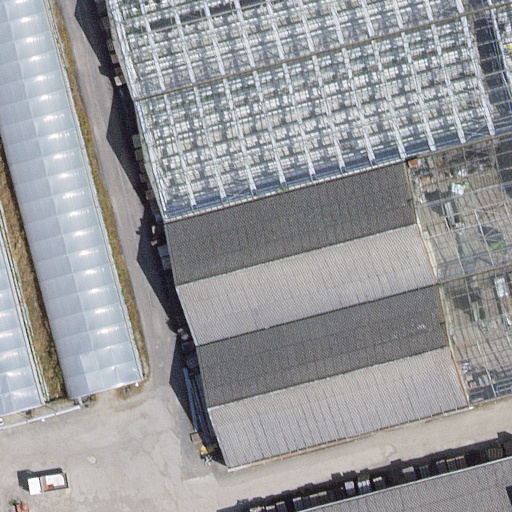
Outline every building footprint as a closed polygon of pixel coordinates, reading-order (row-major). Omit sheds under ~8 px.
[(0,0),(0,165),(61,396),(147,374),(47,0),(0,0)] [(107,0),(133,96),(505,0),(107,0)] [(401,162),(511,133),(511,0),(505,0),(133,96),(166,223),(401,162)] [(432,282),(511,260),(511,133),(401,162),(432,282)] [(197,342),(432,282),(401,162),(166,223),(197,342)] [(0,412),(61,396),(0,165),(0,412)] [(511,260),(432,282),(463,403),(511,390),(511,260)] [(432,282),(197,342),(228,464),(463,403),(432,282)] [(511,511),(511,452),(280,511),(511,511)]
